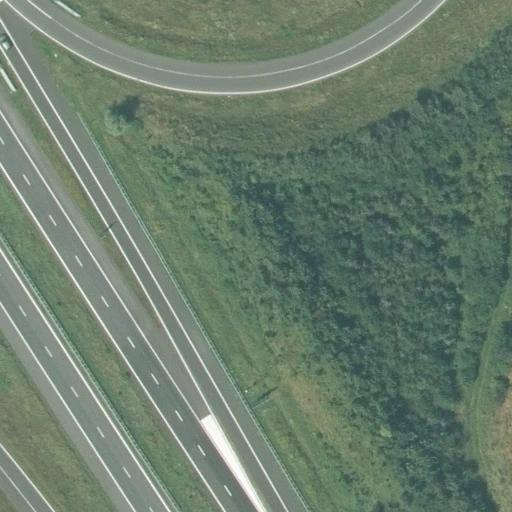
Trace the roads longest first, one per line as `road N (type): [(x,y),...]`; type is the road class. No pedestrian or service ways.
road 1 (motorway): [(256,511),(217,410),(0,35)]
road 2 (motorway): [(433,0),(342,61),(286,79),(228,85),(121,66),(71,43),(14,0)]
road 3 (motorway): [(241,511),(0,125)]
road 4 (motorway): [(0,277),(151,511)]
